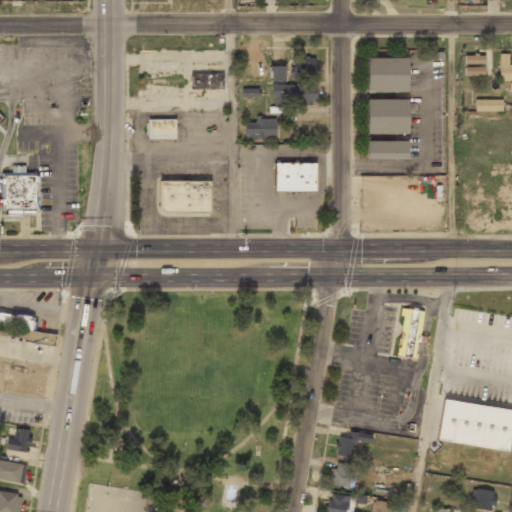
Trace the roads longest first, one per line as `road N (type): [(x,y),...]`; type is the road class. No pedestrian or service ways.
road 1 (residential): [(291,511),(338,251),(339,0)]
road 2 (residential): [(0,25),(511,25)]
road 3 (trunk): [(89,277),(410,276)]
road 4 (trunk): [(409,251),(94,248)]
road 5 (primary): [(94,248),(106,148),(107,0)]
road 6 (primary): [(50,511),(89,277)]
